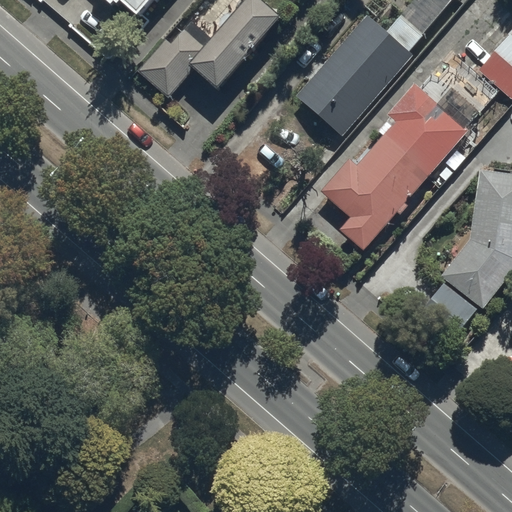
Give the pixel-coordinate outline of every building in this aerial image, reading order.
[(155,0),(104,0),(113,7),(117,3),(120,5),(122,2),(141,17),(155,0)] [(220,90),(281,17),(260,0),(248,0),(207,48),(186,30),(174,45),(166,39),(139,71),(171,98),(196,70),(220,90)] [(387,33),(368,16),(297,98),(343,138),(415,56),(411,53),(457,0),(460,0),(465,4),(468,0),(418,0),(403,18),(401,17),(387,33)] [(511,100),(511,30),(478,71),(511,100)] [(457,119),(417,84),(387,119),(390,121),(379,133),(385,137),(356,170),(348,164),(323,193),(351,217),(340,230),(365,252),(470,131),(466,127),(469,124),(459,116),(457,119)] [(511,176),(480,172),(471,240),(440,278),(446,282),(431,300),(463,326),(478,307),(482,310),(511,274),(511,176)]
